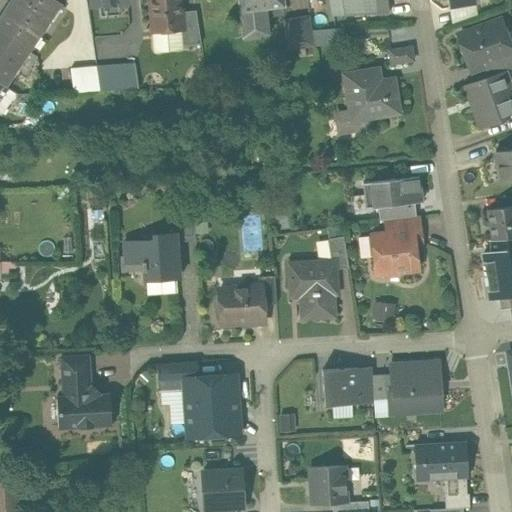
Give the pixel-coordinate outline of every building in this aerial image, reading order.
[(13,0),(12,3),(45,26),(61,2),(57,0),(13,0)] [(128,0),(91,0),(93,13),(104,12),(105,24),(131,22),(128,0)] [(181,0),(150,0),(153,32),(182,29),(184,29),(182,11),(181,0)] [(284,0),(237,0),(242,37),(269,34),(267,7),(285,5),(284,0)] [(341,0),(329,0),(333,16),(344,14),(341,0)] [(387,0),(341,0),(344,14),(389,12),(387,0)] [(45,26),(12,3),(0,20),(0,29),(29,49),(45,26)] [(196,10),(182,11),(184,29),(182,29),(183,45),(201,43),(196,10)] [(310,15),(284,19),(288,49),(315,45),(310,15)] [(511,51),(501,21),(460,36),(471,69),(486,64),(511,54),(511,51)] [(29,49),(0,29),(0,81),(6,85),(30,49),(29,49)] [(410,47),(390,50),(392,63),(412,59),(410,47)] [(511,54),(486,64),(490,75),(505,70),(511,67),(511,54)] [(97,66),(71,68),(74,90),(101,89),(97,66)] [(394,78),(374,81),(372,69),(343,74),(349,110),(343,111),(347,132),(371,128),(369,119),(370,119),(386,116),(386,115),(400,112),(394,78)] [(490,75),(464,85),(480,129),(511,117),(511,92),(507,95),(500,73),(506,71),(505,70),(490,75)] [(6,85),(0,81),(0,101),(9,87),(6,85)] [(511,148),(496,151),(501,183),(511,180),(511,148)] [(419,176),(363,183),(366,208),(378,207),(415,202),(422,201),(419,176)] [(415,202),(378,207),(380,219),(389,218),(416,215),(415,202)] [(511,205),(488,209),(493,239),(511,236),(511,205)] [(416,215),(389,218),(391,232),(420,228),(419,217),(418,217),(418,215),(416,215)] [(391,232),(372,234),(377,274),(418,269),(416,246),(422,245),(420,228),(391,232)] [(175,231),(154,233),(155,238),(125,240),(126,263),(143,262),(143,270),(146,269),(147,290),(177,288),(174,247),(176,247),(175,231)] [(344,236),(329,238),(332,259),(336,259),(337,269),(349,267),(344,236)] [(511,236),(493,239),(498,276),(511,273),(511,236)] [(332,259),(288,262),(290,283),(298,283),(302,318),(336,316),(334,294),(338,294),(337,269),(336,259),(332,259)] [(275,275),(258,276),(259,286),(262,286),(264,304),(277,303),(275,275)] [(259,286),(219,289),(221,323),(265,320),(264,304),(262,286),(259,286)] [(89,354),(61,356),(63,395),(57,396),(59,428),(112,425),(110,393),(101,393),(101,391),(93,384),(91,384),(89,354)] [(196,362),(160,365),(161,389),(185,387),(184,377),(197,376),(196,362)] [(437,362),(392,365),(393,374),(394,392),(390,393),(390,399),(391,412),(441,408),(439,389),(436,390),(436,381),(439,381),(437,362)] [(372,366),(322,369),(325,405),(374,402),(374,400),(372,375),(372,366)] [(197,376),(184,377),(185,387),(188,436),(240,433),(236,374),(197,376)] [(393,374),(372,375),(374,400),(390,399),(390,393),(394,392),(393,374)] [(466,441),(415,444),(417,480),(444,478),(445,494),(467,493),(466,476),(468,476),(466,441)] [(248,511),(245,457),(187,460),(190,511),(248,511)] [(345,465),(310,467),(313,504),(333,502),(347,502),(345,465)] [(20,511),(18,476),(0,479),(0,511),(20,511)] [(445,494),(446,508),(463,507),(470,506),(469,493),(467,493),(445,494)] [(347,502),(333,502),(333,511),(369,511),(369,501),(347,502)]
